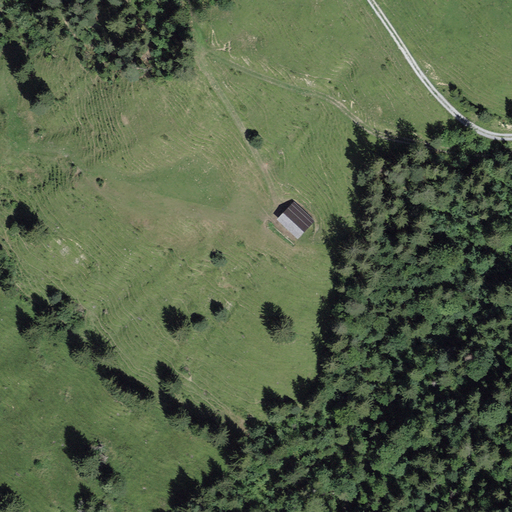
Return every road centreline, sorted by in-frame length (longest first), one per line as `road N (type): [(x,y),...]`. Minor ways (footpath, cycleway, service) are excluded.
road 1 (track): [(212,60),(330,99),(381,131),(511,170)]
road 2 (track): [(511,139),(471,127),(437,98),(370,0)]
